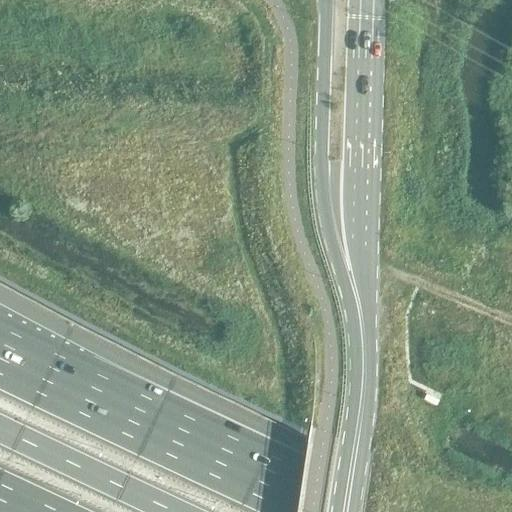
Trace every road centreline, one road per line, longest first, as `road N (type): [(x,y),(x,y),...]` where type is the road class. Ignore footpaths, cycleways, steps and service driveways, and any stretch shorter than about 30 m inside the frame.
road 1 (motorway): [(355,511),(0,347)]
road 2 (secondary): [(326,0),(323,204),(341,277),(356,298)]
road 3 (secondary): [(356,298),(364,263),(370,0)]
road 4 (secondary): [(345,511),(364,373),(356,298)]
road 5 (motorway): [(0,424),(183,511)]
